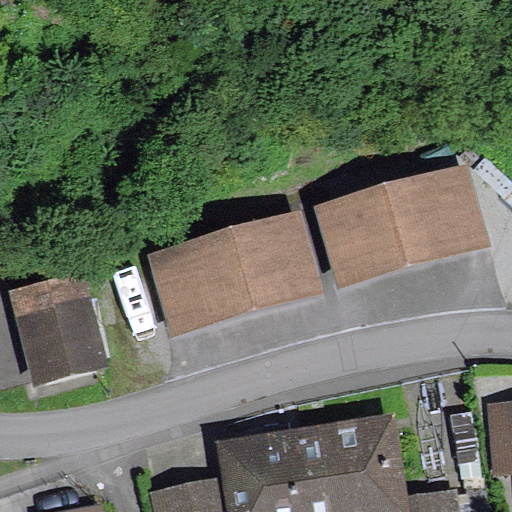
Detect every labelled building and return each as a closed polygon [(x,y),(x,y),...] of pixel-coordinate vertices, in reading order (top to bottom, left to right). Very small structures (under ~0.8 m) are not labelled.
[(330,221),(346,279),(461,246),(445,188),(330,221)] [(175,265),(192,322),(307,290),(291,232),(175,265)] [(97,367),(76,281),(18,295),(39,381),(97,367)] [(511,410),(495,412),(500,472),(511,470),(511,410)] [(449,511),(448,502),(396,510),(384,431),(229,455),(237,511),(449,511)] [(158,503),(160,511),(221,511),(217,490),(158,503)]
